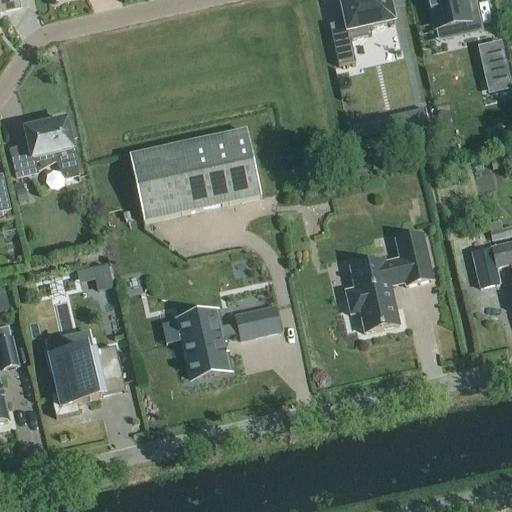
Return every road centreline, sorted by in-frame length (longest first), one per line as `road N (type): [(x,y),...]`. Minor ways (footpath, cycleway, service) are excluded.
road 1 (residential): [(0,488),(511,369)]
road 2 (residential): [(0,96),(42,37),(205,0)]
